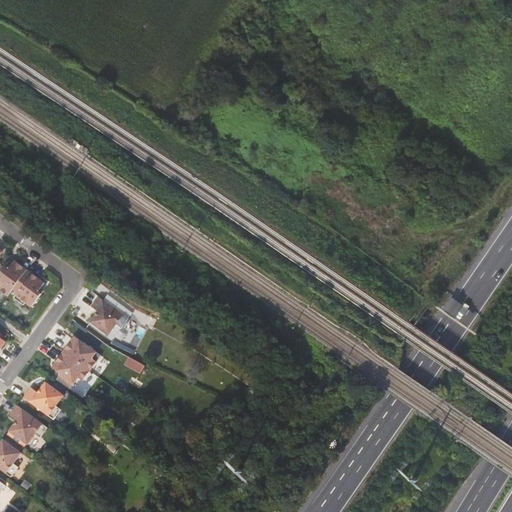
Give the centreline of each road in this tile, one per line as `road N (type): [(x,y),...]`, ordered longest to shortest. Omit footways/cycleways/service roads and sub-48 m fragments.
road 1 (motorway): [(511,238),(323,511)]
road 2 (residential): [(0,386),(74,279),(0,216)]
road 3 (track): [(511,165),(460,237),(431,258)]
road 4 (track): [(251,0),(179,96)]
